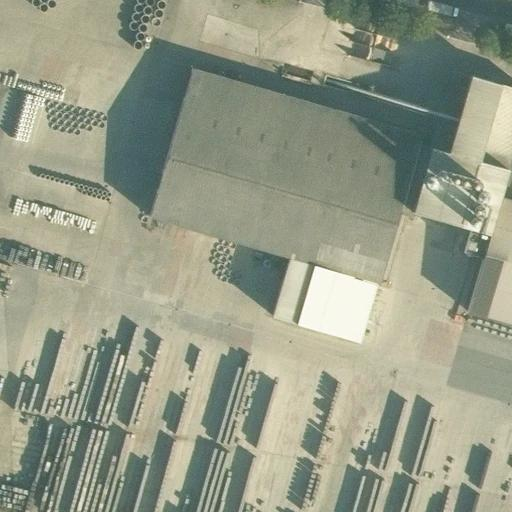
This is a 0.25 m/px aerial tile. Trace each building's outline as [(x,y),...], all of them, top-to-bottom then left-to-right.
[(149,217),(289,257),(376,282),(379,283),(399,213),(411,217),(412,212),(418,193),(406,189),(419,144),(422,135),(191,69),(149,217)] [(451,71),(429,147),(433,148),(446,102),(461,106),(469,76),(451,71)] [(463,253),(482,259),(511,154),(511,87),(470,75),(469,76),(461,106),(446,102),(433,148),(429,147),(419,144),(406,189),(418,193),(412,212),(470,229),(463,253)] [(511,154),(482,259),(467,311),(511,324),(511,154)] [(359,342),(376,282),(289,257),(272,316),(296,323),(296,324),(359,342)]
